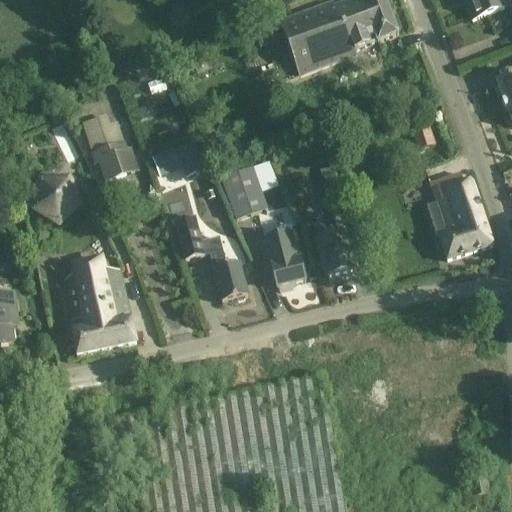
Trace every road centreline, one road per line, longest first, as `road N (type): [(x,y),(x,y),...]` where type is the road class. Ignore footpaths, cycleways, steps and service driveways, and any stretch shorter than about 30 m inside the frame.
road 1 (unclassified): [(0,382),(195,350),(421,294),(508,286)]
road 2 (residential): [(508,286),(501,236),(415,0)]
